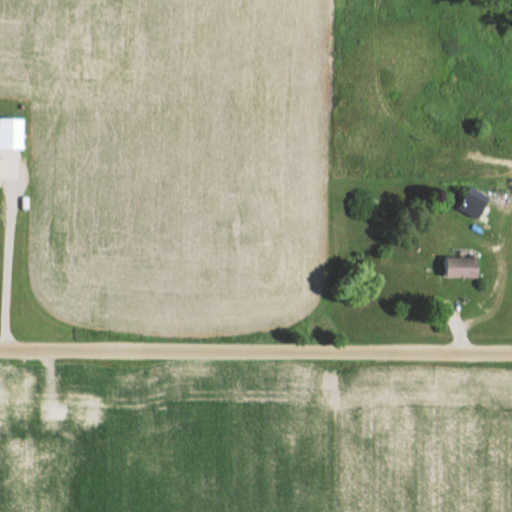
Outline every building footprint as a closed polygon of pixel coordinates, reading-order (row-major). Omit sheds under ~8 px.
[(17,160),(0,159),(0,178),(17,179),(17,160)] [(463,208),(481,221),(491,206),(473,193),(463,208)] [(483,278),(483,258),(447,258),(447,278),(483,278)] [(17,418),(37,418),(37,371),(17,371),(17,418)] [(87,423),(106,423),(106,398),(87,398),(87,423)] [(83,504),(108,504),(108,487),(83,487),(83,504)]
